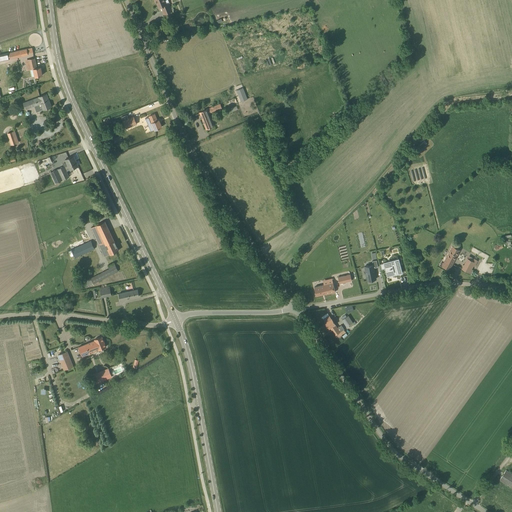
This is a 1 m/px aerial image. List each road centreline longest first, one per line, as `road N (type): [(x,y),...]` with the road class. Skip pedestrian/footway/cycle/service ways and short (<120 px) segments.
road 1 (unclassified): [(296,309),(186,145),(123,0)]
road 2 (primary): [(175,320),(59,68),(45,0)]
road 3 (track): [(280,286),(451,101),(511,95)]
road 4 (unclassified): [(485,511),(397,451),(296,309)]
road 5 (unclassified): [(296,309),(428,284),(511,289)]
road 6 (primary): [(219,511),(175,320)]
road 7 (unclassified): [(0,316),(175,320)]
road 8 (unclassified): [(175,320),(296,309)]
